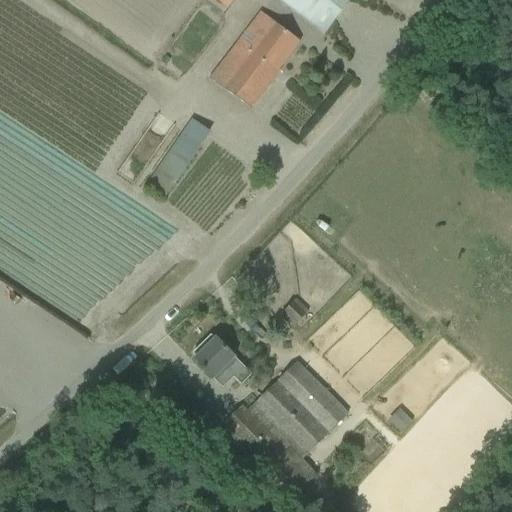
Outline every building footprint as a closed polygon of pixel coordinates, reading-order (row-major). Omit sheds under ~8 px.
[(214,0),(226,10),(234,0),(214,0)] [(278,0),(326,35),(351,0),(278,0)] [(220,65),(210,78),(235,97),(251,109),(279,73),(278,72),(300,43),(284,31),(259,13),(245,32),(254,40),(229,73),(220,65)] [(305,105),(291,128),(309,139),(323,115),(305,105)] [(191,120),(146,185),(165,199),(210,134),(191,120)] [(293,328),(309,313),(296,300),(281,316),(293,328)] [(198,348),(192,354),(195,359),(194,360),(213,380),(222,388),(233,378),(241,386),(251,376),(234,359),(234,358),(215,339),(203,351),(198,348)] [(238,439),(280,483),(294,496),(315,476),(302,462),(348,415),(310,378),(296,363),(247,413),(241,407),(224,425),(238,439)] [(400,413),(390,423),(400,434),(410,423),(400,413)]
